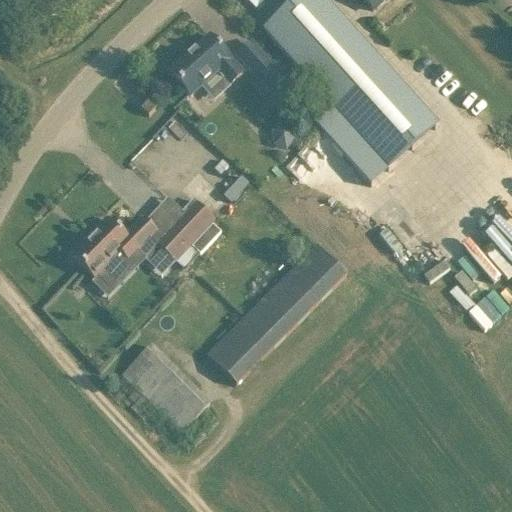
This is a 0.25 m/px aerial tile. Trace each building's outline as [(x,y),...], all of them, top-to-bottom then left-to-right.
[(370,189),(437,130),(319,0),(300,0),(263,34),(328,106),(310,123),(370,189)] [(390,0),(360,0),(374,14),(390,0)] [(229,88),(243,76),(210,40),(194,54),(193,53),(187,59),(188,60),(169,76),(190,99),(217,75),(229,88)] [(265,89),(279,77),(251,46),(237,58),(265,89)] [(158,108),(151,102),(141,112),(149,119),(158,108)] [(300,139),(287,122),(271,134),(284,151),(300,139)] [(194,204),(155,246),(176,265),(215,223),(194,204)] [(107,222),(71,258),(96,283),(121,258),(128,265),(157,236),(143,222),(125,240),(107,222)] [(487,295),(504,281),(473,243),(454,259),(466,272),(447,288),(450,291),(431,307),(447,326),(486,294),(487,295)] [(317,250),(207,360),(236,389),(346,279),(317,250)] [(423,262),(432,284),(453,275),(444,253),(423,262)] [(495,264),(508,278),(511,274),(511,269),(502,258),(495,264)] [(154,347),(123,377),(184,437),(214,407),(154,347)]
